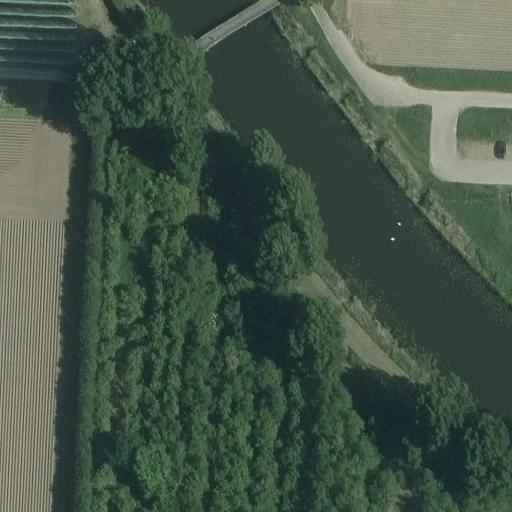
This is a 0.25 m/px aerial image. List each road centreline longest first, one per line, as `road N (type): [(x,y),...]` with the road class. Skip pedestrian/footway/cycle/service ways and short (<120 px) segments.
road 1 (track): [(143,80),(184,100),(361,341),(448,429),(511,477)]
road 2 (track): [(70,117),(52,511)]
road 3 (unclassified): [(511,101),(374,89),(328,29)]
